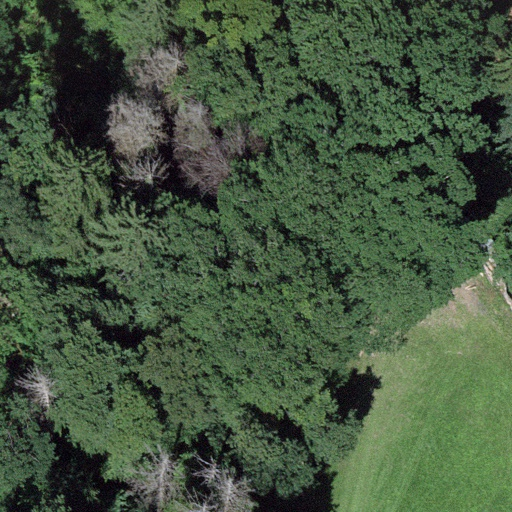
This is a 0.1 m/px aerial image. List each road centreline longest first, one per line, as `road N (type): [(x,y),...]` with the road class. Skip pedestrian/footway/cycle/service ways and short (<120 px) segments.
road 1 (track): [(365,511),(429,333),(454,202)]
road 2 (track): [(511,19),(454,202)]
